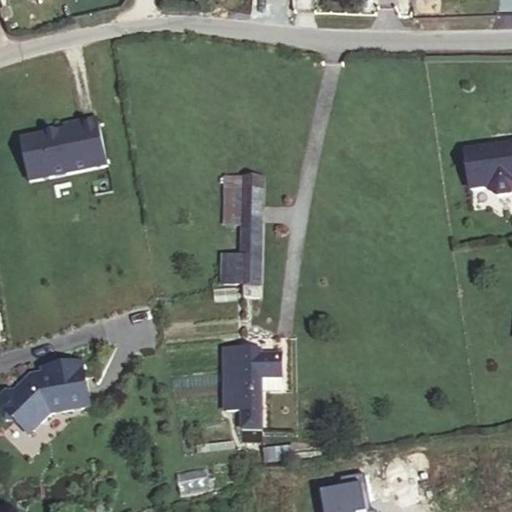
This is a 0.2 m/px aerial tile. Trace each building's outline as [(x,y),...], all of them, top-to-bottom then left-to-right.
[(112,170),(100,122),(81,127),(80,119),(47,126),(49,136),(19,142),(31,188),(112,170)] [(511,154),(471,160),(477,199),(494,196),(495,199),(505,204),(511,203),(511,154)] [(268,234),(270,199),(271,184),(253,183),(250,233),(268,234)] [(287,200),(287,185),(271,184),(270,199),(287,200)] [(285,235),(287,200),(270,199),(268,234),(285,235)] [(282,294),(285,235),(268,234),(267,265),(265,293),(282,294)] [(265,293),(267,265),(247,264),(246,292),(265,293)] [(281,307),(282,294),(265,293),(265,306),(281,307)] [(251,421),(253,363),(237,362),(236,386),(244,386),(244,403),(235,402),(234,420),(251,421)] [(270,391),(271,364),(253,363),(251,421),(250,438),(267,439),(269,406),(270,391)] [(289,392),(290,365),(271,364),(270,391),(289,392)] [(96,415),(87,366),(42,373),(43,377),(32,379),(15,397),(8,396),(0,403),(0,417),(8,429),(18,428),(35,443),(54,421),(96,415)] [(244,403),(244,386),(236,386),(235,402),(244,403)] [(288,407),(289,392),(270,391),(269,406),(288,407)]
